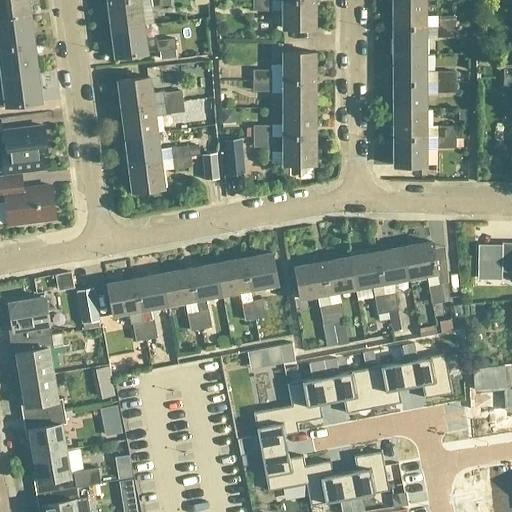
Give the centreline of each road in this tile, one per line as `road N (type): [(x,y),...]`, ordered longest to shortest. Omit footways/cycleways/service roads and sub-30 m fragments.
road 1 (residential): [(102,245),(354,204)]
road 2 (residential): [(102,245),(70,0)]
road 3 (residential): [(354,204),(356,0)]
road 4 (residential): [(354,204),(511,205)]
road 5 (residential): [(315,441),(423,421),(433,466)]
